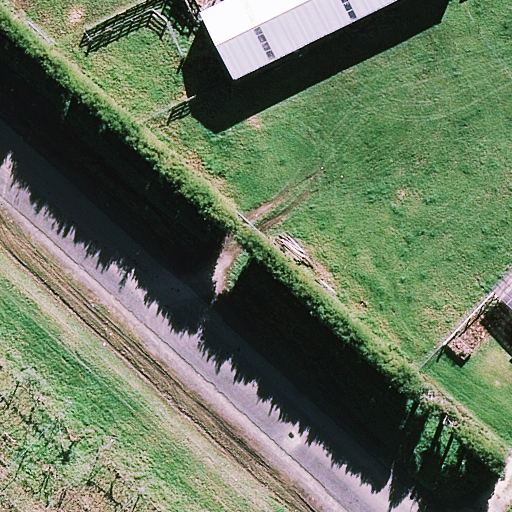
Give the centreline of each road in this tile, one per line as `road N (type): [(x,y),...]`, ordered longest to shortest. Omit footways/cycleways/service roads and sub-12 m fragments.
road 1 (unclassified): [(0,192),(105,364),(197,453),(367,503)]
road 2 (unclassified): [(68,511),(0,381)]
road 3 (trunk): [(367,503),(428,489),(492,490)]
